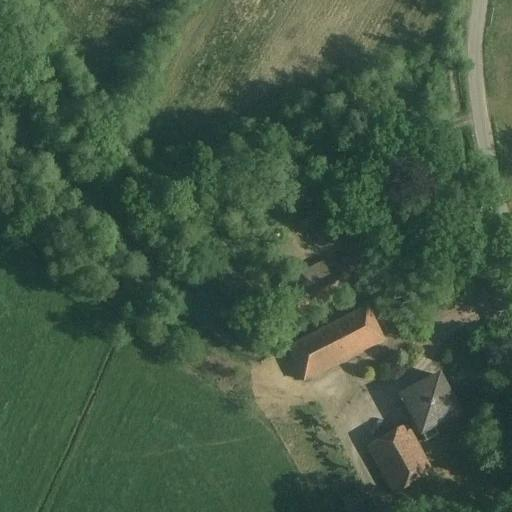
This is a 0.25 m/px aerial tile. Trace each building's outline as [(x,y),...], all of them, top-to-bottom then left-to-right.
[(303,230),(324,221),(318,207),(297,217),(303,230)] [(297,318),(298,320),(341,297),(340,295),(338,290),(340,289),(335,278),(332,280),(324,264),(281,284),(297,318)] [(303,385),(385,343),(368,307),(365,308),(286,349),(303,385)] [(459,414),(439,376),(401,397),(420,434),(421,434),(425,442),(437,436),(433,428),(459,414)] [(352,392),(361,415),(377,408),(368,386),(352,392)] [(407,425),(365,448),(392,498),(434,474),(407,425)] [(347,511),(357,511),(365,508),(358,494),(342,502),(347,511)]
